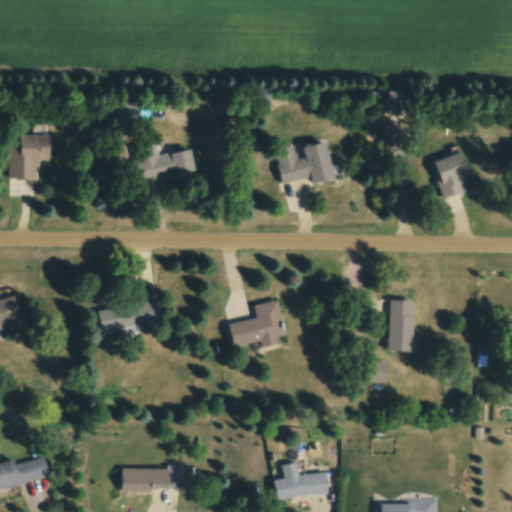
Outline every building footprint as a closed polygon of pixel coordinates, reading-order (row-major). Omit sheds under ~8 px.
[(252,106),(268,106),(268,91),(252,91),(252,106)] [(409,115),(409,92),(389,92),(389,115),(409,115)] [(49,137),(19,137),(19,152),(8,152),(8,182),(37,182),(37,162),(49,162),(49,137)] [(274,152),(281,186),(309,180),(310,184),(332,179),(324,142),(297,148),(296,147),(274,152)] [(141,185),(194,173),(189,151),(136,162),(141,185)] [(432,163),(443,200),(464,194),(459,176),(468,174),(463,154),(432,163)] [(412,302),(389,302),(389,354),(412,354),(412,302)] [(101,335),(153,325),(149,303),(97,313),(101,335)] [(276,303),(253,308),(255,320),(227,326),(232,352),(284,341),(276,303)] [(0,490),(48,480),(43,457),(0,467),(0,490)] [(327,496),(325,475),(297,477),(296,465),(281,467),(282,481),(274,482),(276,501),(327,496)] [(121,493),(182,493),(182,470),(121,470),(121,493)]
